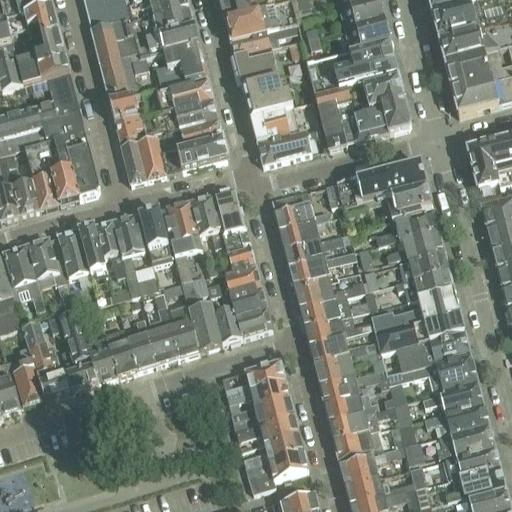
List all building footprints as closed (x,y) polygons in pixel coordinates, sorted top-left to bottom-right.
[(23,24),(25,24),(54,16),(49,0),(38,0),(18,5),(23,24)] [(100,0),(84,4),(88,21),(126,11),(123,0),(100,0)] [(178,0),(136,0),(135,1),(137,11),(142,10),(178,0)] [(153,14),(156,26),(191,17),(186,0),(178,0),(142,10),(144,17),(153,14)] [(247,0),(221,7),(225,20),(253,12),(251,4),(255,3),(254,0),(247,0)] [(379,7),(377,0),(336,0),(341,17),(379,7)] [(427,0),(433,22),(470,11),(467,0),(427,0)] [(309,3),(298,6),(301,16),(311,14),(309,3)] [(501,3),(484,6),(487,24),(505,21),(501,3)] [(341,17),(347,37),(384,28),(379,7),(341,17)] [(228,35),(232,50),(283,37),(299,33),(293,10),(268,16),(270,24),(228,35)] [(126,11),(88,21),(92,38),(113,33),(124,30),(129,28),(131,28),(126,11)] [(477,37),(470,11),(433,22),(439,46),(477,37)] [(225,20),(227,28),(228,35),(270,24),(268,16),(255,20),(253,12),(225,20)] [(54,16),(25,24),(28,35),(39,32),(43,47),(61,42),(54,16)] [(141,68),(161,63),(200,53),(191,17),(156,26),(144,29),(141,27),(129,30),(129,28),(124,30),(129,46),(135,44),(141,68)] [(0,53),(13,50),(7,28),(6,29),(0,30),(0,53)] [(390,50),(384,28),(347,37),(353,59),(390,50)] [(446,72),(486,62),(511,55),(511,31),(440,50),(446,72)] [(92,38),(97,54),(117,49),(113,33),(92,38)] [(307,37),(309,47),(320,44),(317,35),(307,37)] [(272,54),(287,50),(283,37),(232,50),(236,64),(272,54)] [(61,42),(43,47),(47,60),(35,63),(39,76),(68,68),(61,42)] [(320,44),(309,47),(312,58),(322,55),(320,44)] [(127,46),(117,49),(97,54),(101,70),(121,65),(119,56),(129,53),(127,46)] [(353,59),(309,72),(316,103),(349,95),(359,92),(399,82),(390,50),(353,59)] [(24,94),(17,68),(14,53),(9,54),(11,59),(0,61),(0,88),(3,99),(24,94)] [(208,84),(200,53),(161,63),(163,68),(169,66),(171,73),(156,77),(161,96),(208,84)] [(236,64),(240,79),(276,69),(272,54),(236,64)] [(486,62),(446,72),(459,124),(511,109),(511,86),(507,88),(506,84),(503,85),(500,76),(490,79),(486,62)] [(24,94),(48,87),(71,81),(68,68),(39,76),(35,63),(17,68),(24,94)] [(101,70),(105,86),(135,78),(133,71),(124,74),(121,65),(101,70)] [(296,115),(289,86),(281,88),(276,69),(240,79),(252,126),(293,116),(296,115)] [(140,96),(135,78),(105,86),(110,104),(140,96)] [(76,100),(71,81),(48,87),(53,106),(76,100)] [(382,120),(381,116),(406,110),(400,86),(360,96),(359,92),(349,95),(357,126),(382,120)] [(176,119),(215,109),(209,88),(160,101),(164,117),(158,119),(159,123),(176,119)] [(348,153),(348,151),(358,149),(352,128),(357,126),(349,95),(316,103),(330,157),(348,153)] [(53,106),(55,111),(59,125),(81,119),(76,100),(53,106)] [(111,109),(116,130),(139,124),(139,121),(146,120),(141,101),(111,109)] [(166,131),(169,142),(220,129),(215,109),(176,119),(179,128),(166,131)] [(352,128),(358,149),(358,150),(409,137),(412,132),(406,110),(381,116),(382,120),(357,126),(352,128)] [(47,143),(39,115),(0,125),(0,162),(0,164),(25,157),(25,156),(49,149),(47,143)] [(259,153),(291,144),(300,142),(293,116),(252,126),(258,149),(259,153)] [(81,119),(59,125),(64,145),(69,161),(91,155),(81,119)] [(139,124),(116,130),(121,150),(145,144),(141,128),(139,124)] [(225,149),(220,129),(169,142),(157,145),(162,165),(225,149)] [(300,142),(291,144),(259,153),(259,154),(264,174),(313,162),(309,147),(322,144),(320,137),(300,142)] [(81,207),(69,161),(64,145),(49,149),(25,156),(25,157),(33,187),(42,218),(81,207)] [(167,184),(162,165),(157,145),(139,149),(150,188),(167,184)] [(501,195),(511,192),(511,145),(490,152),(501,195)] [(150,188),(139,149),(122,154),(132,193),(150,188)] [(167,184),(169,183),(229,167),(225,149),(162,165),(167,184)] [(495,196),(501,195),(490,152),(468,158),(481,209),(492,206),(491,202),(496,200),(495,196)] [(91,155),(69,161),(81,207),(98,202),(101,197),(91,155)] [(14,164),(6,166),(21,223),(42,218),(33,187),(21,190),(19,182),(14,164)] [(0,224),(1,229),(21,223),(6,166),(0,167),(0,171),(3,181),(6,194),(0,195),(0,224)] [(422,170),(338,192),(344,215),(428,194),(422,170)] [(428,194),(344,215),(345,221),(383,212),(386,224),(391,223),(393,230),(435,219),(428,194)] [(237,198),(213,204),(225,250),(233,278),(256,271),(237,198)] [(273,209),(276,221),(298,215),(295,203),(273,209)] [(225,250),(213,204),(190,210),(199,244),(215,240),(218,252),(225,250)] [(511,205),(509,206),(482,213),(488,238),(511,231),(511,205)] [(203,257),(199,244),(190,210),(164,217),(173,252),(177,266),(188,309),(198,306),(186,262),(203,257)] [(309,212),(298,215),(276,221),(281,241),(314,232),(331,228),(329,220),(312,224),(309,212)] [(169,253),(160,218),(141,223),(160,298),(167,295),(161,270),(177,266),(173,252),(169,253)] [(393,240),(377,245),(379,254),(398,249),(440,238),(435,219),(393,230),(390,231),(393,240)] [(114,230),(128,282),(134,305),(158,298),(155,285),(141,289),(134,263),(146,259),(137,224),(114,230)] [(114,230),(96,235),(104,265),(113,263),(119,285),(128,282),(114,230)] [(511,231),(488,238),(494,258),(511,252),(511,231)] [(314,232),(281,241),(285,258),(319,249),(314,232)] [(104,265),(96,235),(80,239),(91,281),(93,289),(109,285),(104,265)] [(440,238),(398,249),(399,255),(405,253),(408,266),(444,256),(440,238)] [(81,283),(91,281),(80,239),(59,245),(74,299),(79,297),(78,292),(83,290),(81,283)] [(285,258),(290,275),(323,267),(321,258),(352,250),(350,241),(319,249),(285,258)] [(41,297),(64,290),(50,247),(27,254),(38,287),(41,297)] [(511,252),(494,258),(499,277),(511,273),(511,252)] [(41,297),(38,287),(27,254),(5,262),(15,295),(11,296),(16,310),(32,305),(37,320),(48,317),(41,297)] [(295,294),(328,285),(326,276),(357,268),(355,259),(324,268),(323,267),(290,275),(295,294)] [(408,270),(400,272),(405,292),(414,290),(451,281),(445,260),(408,270)] [(1,263),(0,263),(0,344),(22,337),(24,336),(16,310),(11,296),(1,263)] [(511,273),(499,277),(504,297),(511,294),(511,273)] [(227,283),(232,304),(263,295),(257,275),(227,283)] [(414,290),(397,294),(399,299),(405,298),(408,309),(418,306),(455,297),(451,281),(414,290)] [(296,299),(301,317),(347,305),(365,300),(363,289),(353,292),(353,294),(337,299),(338,300),(333,302),(331,295),(336,294),(335,289),(296,299)] [(268,315),(263,295),(232,304),(237,324),(268,315)] [(385,315),(370,319),(373,330),(374,337),(375,340),(460,318),(455,297),(418,306),(408,309),(410,319),(395,323),(394,320),(392,313),(385,315)] [(201,360),(190,318),(178,322),(176,316),(173,317),(168,300),(162,302),(166,315),(173,336),(182,366),(201,360)] [(352,322),(370,318),(367,309),(353,313),(353,315),(350,316),(347,305),(301,317),(305,334),(352,322)] [(223,353),(215,322),(213,312),(190,318),(201,360),(223,353)] [(182,366),(173,336),(166,315),(158,318),(162,329),(149,332),(152,342),(161,372),(182,366)] [(274,338),(268,315),(237,324),(233,325),(231,317),(215,322),(223,353),(274,338)] [(460,318),(375,340),(377,348),(380,358),(381,362),(396,357),(402,356),(445,345),(466,339),(460,318)] [(77,320),(74,321),(50,328),(54,341),(64,337),(67,347),(85,342),(77,320)] [(305,334),(310,353),(344,345),(374,337),(373,330),(355,335),(352,322),(305,334)] [(161,372),(152,342),(150,342),(145,327),(137,330),(141,345),(129,349),(139,379),(161,372)] [(22,337),(28,355),(29,359),(46,354),(39,332),(24,336),(22,337)] [(139,379),(129,349),(125,336),(106,342),(107,344),(120,385),(139,379)] [(402,356),(396,357),(402,380),(437,371),(472,362),(466,339),(445,345),(402,356)] [(92,364),(88,351),(85,342),(67,347),(71,358),(63,360),(67,372),(92,364)] [(88,351),(92,364),(101,391),(120,385),(107,344),(88,351)] [(344,345),(310,353),(315,372),(349,363),(349,366),(380,358),(377,348),(347,356),(344,345)] [(29,359),(36,382),(61,374),(57,362),(49,365),(46,354),(29,359)] [(13,375),(25,415),(44,409),(36,382),(29,359),(28,355),(20,358),(24,371),(13,375)] [(350,368),(316,377),(321,396),(355,387),(351,375),(382,367),(381,362),(380,358),(349,366),(350,368)] [(402,380),(387,384),(389,394),(429,383),(434,401),(444,399),(479,390),(472,362),(437,371),(402,380)] [(36,382),(44,409),(101,391),(92,364),(67,372),(70,383),(64,385),(61,374),(36,382)] [(228,406),(287,389),(281,368),(245,379),(249,391),(232,396),(228,385),(223,386),(228,406)] [(0,373),(0,410),(4,422),(21,417),(7,372),(0,373)] [(355,387),(321,396),(325,411),(359,403),(356,393),(362,391),(366,393),(380,390),(382,398),(390,396),(389,394),(387,384),(385,379),(355,387)] [(254,406),(257,417),(291,407),(287,389),(228,406),(230,413),(254,406)] [(443,403),(423,408),(425,416),(445,411),(446,415),(441,417),(443,422),(485,411),(480,393),(443,403)] [(325,411),(330,429),(394,413),(393,407),(372,413),(369,401),(359,404),(359,403),(325,411)] [(291,407),(257,417),(233,424),(238,441),(248,438),(246,432),(241,433),(239,429),(258,424),(261,434),(296,424),(291,407)] [(443,422),(425,427),(427,434),(435,432),(438,445),(440,444),(452,441),(490,431),(485,411),(443,422)] [(335,449),(378,438),(380,437),(378,428),(390,425),(394,427),(397,426),(394,413),(330,429),(335,449)] [(296,424),(261,434),(248,438),(238,441),(240,450),(264,444),(266,451),(300,441),(296,424)] [(443,456),(437,457),(440,466),(495,451),(490,431),(452,441),(440,444),(443,456)] [(340,468),(383,457),(378,438),(335,449),(340,468)] [(266,451),(268,460),(245,467),(248,478),(268,472),(305,461),(300,441),(266,451)] [(458,464),(443,468),(449,488),(453,487),(459,486),(501,475),(496,454),(458,464)] [(305,461),(268,472),(248,478),(250,486),(249,486),(254,501),(276,494),(275,488),(309,477),(305,461)] [(347,493),(380,484),(374,463),(342,473),(347,493)] [(432,511),(425,473),(414,475),(420,511),(432,511)] [(456,499),(446,501),(448,509),(468,504),(506,494),(501,475),(459,486),(453,487),(456,499)] [(347,493),(351,511),(361,511),(385,506),(416,498),(414,491),(391,497),(388,489),(382,491),(380,484),(347,493)] [(510,511),(507,497),(472,507),(473,511),(510,511)] [(361,511),(392,511),(407,508),(408,511),(419,511),(416,498),(385,506),(361,511)] [(318,511),(315,500),(281,509),(273,511),(318,511)]
